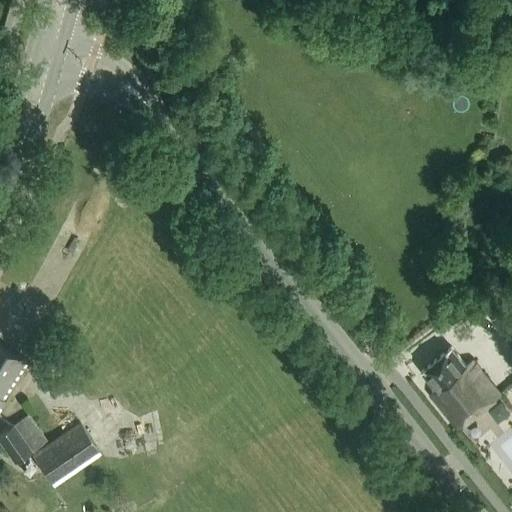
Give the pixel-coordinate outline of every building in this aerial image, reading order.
[(511,303),(492,319),(511,345),(511,303)] [(0,410),(6,401),(3,399),(28,362),(0,343),(0,410)] [(450,346),(420,370),(435,389),(430,393),(458,427),(499,394),(471,360),(465,365),(450,346)] [(29,413),(0,433),(0,440),(15,462),(48,439),(29,413)] [(80,420),(33,453),(55,484),(102,451),(80,420)]
